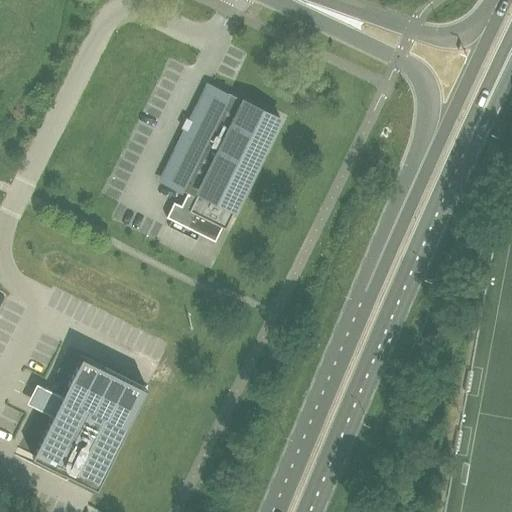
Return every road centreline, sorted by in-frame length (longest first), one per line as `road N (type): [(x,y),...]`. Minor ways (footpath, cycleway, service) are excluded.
road 1 (primary): [(310,511),(464,143)]
road 2 (tertiary): [(286,0),(398,59),(424,86),(419,144),(364,293)]
road 3 (primary): [(495,20),(364,293)]
road 4 (primary): [(364,293),(273,511)]
road 5 (tertiary): [(495,20),(466,34),(431,37),(310,0)]
